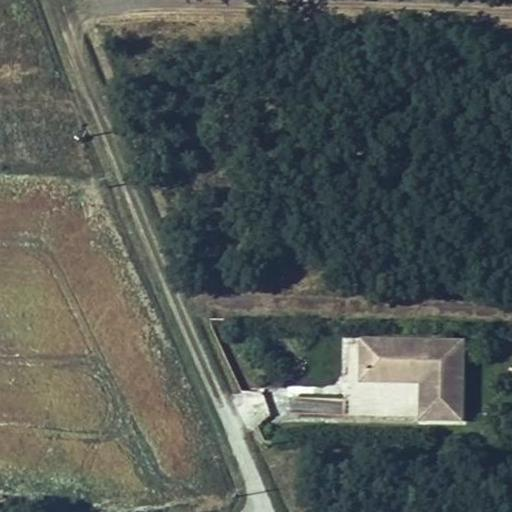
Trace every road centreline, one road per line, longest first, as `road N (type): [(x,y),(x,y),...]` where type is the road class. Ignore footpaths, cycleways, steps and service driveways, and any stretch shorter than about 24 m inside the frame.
road 1 (track): [(56,0),(219,397)]
road 2 (residential): [(271,511),(219,397)]
